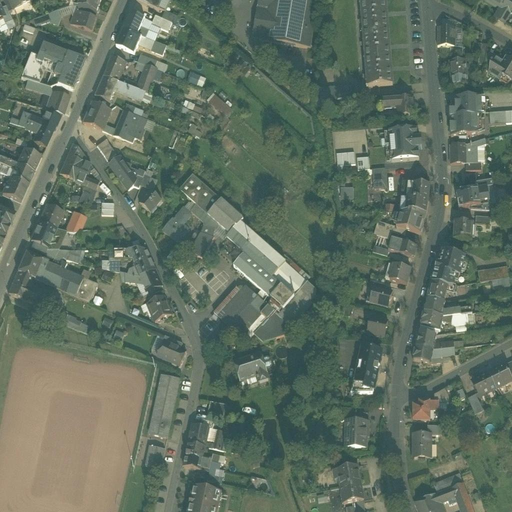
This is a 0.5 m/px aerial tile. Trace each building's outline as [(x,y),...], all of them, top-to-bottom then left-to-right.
[(1,0),(5,8),(0,10),(4,19),(1,20),(4,26),(12,22),(8,14),(14,12),(8,0),(1,0)] [(8,0),(14,12),(15,11),(13,8),(19,6),(20,9),(22,8),(22,7),(30,3),(28,0),(8,0)] [(102,0),(76,0),(76,1),(74,8),(76,9),(97,15),(102,0)] [(160,12),(165,14),(166,14),(167,12),(170,10),(170,7),(171,4),(163,1),(163,0),(137,0),(136,2),(137,3),(159,13),(160,12)] [(259,0),(255,31),(262,32),(267,0),(259,0)] [(267,0),(262,32),(261,41),(261,42),(311,50),(319,0),(267,0)] [(511,0),(489,0),(488,2),(504,12),(511,16),(511,17),(511,16),(511,0)] [(364,26),(365,34),(389,33),(386,5),(363,7),(364,15),(362,15),(363,26),(364,26)] [(76,9),(74,8),(72,8),(58,13),(60,20),(61,21),(63,21),(62,18),(71,15),(73,19),(75,12),(76,9)] [(75,12),(96,20),(97,15),(76,9),(75,12)] [(70,26),(91,33),(96,20),(75,12),(73,19),(70,26)] [(498,22),(505,26),(511,16),(504,12),(498,22)] [(49,25),(59,28),(61,21),(60,20),(58,13),(48,16),(50,22),(50,24),(49,25)] [(123,32),(138,38),(141,30),(145,21),(131,14),(123,32)] [(163,20),(175,26),(178,19),(166,14),(165,14),(163,20)] [(32,22),(35,29),(50,24),(50,22),(48,16),(32,22)] [(152,27),(161,31),(171,35),(174,26),(156,18),(153,24),(152,27)] [(153,24),(145,21),(141,30),(149,33),(146,41),(155,44),(161,31),(152,27),(153,24)] [(24,27),(22,32),(32,36),(34,31),(24,27)] [(149,33),(141,30),(138,38),(142,39),(146,41),(149,33)] [(450,49),(455,50),(455,30),(454,30),(442,30),(438,30),(438,49),(440,49),(450,49)] [(262,32),(255,31),(254,39),(261,41),(262,32)] [(138,48),(142,39),(138,38),(123,32),(116,49),(134,57),(138,48)] [(367,53),(367,61),(391,60),(389,33),(365,34),(366,42),(364,42),(365,54),(367,53)] [(142,39),(138,48),(152,53),(155,44),(146,41),(142,39)] [(166,49),(155,44),(152,53),(152,54),(163,58),(166,49)] [(57,88),(72,93),(86,63),(42,46),(37,59),(37,60),(38,61),(51,66),(57,68),(53,78),(60,80),(57,88)] [(480,57),(486,58),(487,53),(488,47),(481,46),(481,51),(480,57)] [(494,57),(487,53),(486,58),(484,68),(490,69),(490,65),(494,60),(493,59),(494,57)] [(28,84),(29,84),(38,61),(37,60),(37,59),(30,57),(21,81),(28,84)] [(478,67),(484,68),(486,58),(480,57),(478,67)] [(146,68),(155,71),(157,64),(141,58),(138,65),(146,68)] [(112,59),(103,79),(118,85),(120,80),(127,65),(112,59)] [(393,87),(391,60),(367,61),(368,69),(367,69),(367,81),(369,81),(369,88),(368,88),(368,89),(369,89),(393,87)] [(503,79),(511,84),(511,62),(508,68),(494,60),(490,65),(490,69),(489,75),(501,82),(503,79)] [(29,84),(39,87),(42,79),(44,74),(45,70),(49,72),(51,66),(38,61),(29,84)] [(248,66),(242,61),(235,69),(241,74),(247,67),(248,66)] [(450,65),(451,80),(467,79),(465,63),(450,65)] [(155,71),(157,72),(157,73),(163,75),(165,76),(168,68),(157,64),(155,71)] [(146,68),(138,65),(135,72),(144,75),(146,68)] [(45,70),(44,74),(53,78),(57,68),(51,66),(49,72),(45,70)] [(251,71),(247,67),(241,74),(245,77),(251,71)] [(137,92),(145,95),(142,103),(149,106),(152,98),(148,96),(154,82),(157,73),(157,72),(155,71),(146,68),(144,75),(139,87),(137,92)] [(157,73),(154,82),(160,85),(163,75),(157,73)] [(201,77),(191,73),(187,84),(197,88),(201,78),(201,77)] [(206,80),(201,78),(197,88),(203,90),(206,80)] [(118,85),(103,79),(94,98),(110,104),(113,96),(116,90),(118,85)] [(468,87),(467,79),(451,80),(452,89),(468,87)] [(118,85),(132,90),(133,85),(120,80),(118,85)] [(34,93),(44,96),(50,98),(45,112),(63,118),(69,100),(56,95),(51,95),(50,90),(46,89),(39,87),(29,84),(28,84),(26,91),(34,93)] [(132,90),(118,85),(116,90),(119,92),(119,94),(142,103),(145,95),(137,92),(132,90)] [(162,90),(154,87),(150,96),(158,99),(162,90)] [(116,90),(113,96),(141,106),(142,103),(119,94),(119,92),(116,90)] [(228,98),(223,93),(219,97),(225,102),(228,98)] [(234,113),(214,95),(207,104),(227,121),(234,113)] [(39,110),(45,112),(50,98),(44,96),(39,110)] [(161,102),(152,98),(149,106),(158,109),(161,102)] [(337,107),(336,101),(333,101),(326,102),(320,102),(315,102),(315,109),(337,107)] [(397,111),(397,120),(415,119),(414,101),(413,101),(399,102),(384,103),(384,112),(397,111)] [(483,101),(456,102),(456,114),(450,114),(451,140),(470,139),(481,135),(481,115),(484,115),(483,101)] [(185,102),(183,109),(188,111),(193,113),(195,108),(195,106),(185,102)] [(178,107),(167,103),(165,108),(176,112),(178,107)] [(82,125),(109,136),(112,130),(105,128),(107,123),(106,122),(110,113),(91,105),(82,125)] [(127,107),(124,114),(133,117),(135,110),(127,107)] [(144,113),(135,110),(133,117),(134,117),(141,120),(144,113)] [(193,113),(188,111),(186,117),(200,122),(202,116),(201,116),(193,113)] [(18,128),(24,131),(28,123),(41,128),(54,132),(55,133),(61,119),(46,115),(42,123),(23,114),(21,119),(19,123),(19,124),(18,128)] [(114,138),(124,142),(126,137),(134,117),(133,117),(124,114),(117,132),(114,138)] [(506,126),(505,114),(489,115),(490,127),(506,126)] [(141,120),(134,117),(126,137),(139,143),(143,132),(148,122),(141,120)] [(9,125),(18,128),(19,124),(19,123),(11,120),(9,125)] [(148,122),(143,132),(152,135),(156,125),(148,122)] [(46,149),(54,132),(41,128),(28,123),(24,131),(36,136),(33,143),(46,149)] [(198,129),(193,126),(188,134),(200,141),(203,135),(196,131),(198,129)] [(389,135),(390,148),(391,164),(419,162),(418,151),(422,151),(421,142),(417,143),(417,133),(389,135)] [(468,147),(466,147),(467,166),(469,166),(477,166),(477,165),(477,150),(486,147),(485,141),(468,147)] [(97,149),(107,163),(116,156),(106,142),(97,149)] [(60,178),(82,187),(85,180),(87,176),(80,173),(83,165),(85,166),(88,163),(80,154),(73,147),(60,178)] [(450,167),(467,166),(466,147),(450,148),(450,167)] [(20,161),(17,168),(34,175),(41,160),(24,152),(20,161)] [(0,155),(1,156),(0,158),(0,160),(17,168),(20,161),(0,153),(0,155)] [(342,156),(343,168),(355,167),(354,155),(342,156)] [(0,175),(11,181),(17,168),(0,160),(0,175)] [(357,161),(358,173),(370,172),(369,160),(357,161)] [(110,168),(129,193),(134,189),(138,178),(140,174),(139,174),(130,170),(132,167),(122,164),(120,161),(110,168)] [(80,173),(87,176),(90,168),(85,166),(83,165),(80,173)] [(28,188),(34,175),(17,168),(11,181),(28,188)] [(147,171),(145,178),(151,180),(154,174),(147,171)] [(372,172),(373,181),(386,180),(385,171),(372,172)] [(203,213),(208,217),(221,203),(193,177),(179,192),(203,213)] [(134,189),(139,191),(143,181),(138,178),(134,189)] [(141,188),(147,191),(151,180),(145,178),(141,188)] [(85,189),(95,193),(99,186),(85,180),(82,187),(85,189)] [(158,183),(151,180),(147,191),(154,193),(158,183)] [(387,191),(386,180),(373,181),(374,191),(387,191)] [(20,205),(28,188),(11,181),(13,182),(11,187),(7,185),(2,197),(20,205)] [(408,193),(406,215),(427,216),(428,212),(430,188),(422,187),(422,182),(414,181),(414,186),(402,185),(401,192),(408,193)] [(476,184),(477,190),(487,188),(487,189),(493,188),(492,181),(476,184)] [(477,190),(460,193),(461,198),(457,199),(459,212),(469,210),(490,207),(487,189),(487,188),(477,190)] [(78,205),(91,205),(96,194),(95,193),(85,189),(78,205)] [(354,201),(354,189),(341,189),(341,201),(354,201)] [(142,209),(147,214),(148,213),(148,214),(153,208),(156,210),(162,203),(151,193),(139,206),(142,209)] [(239,251),(245,256),(281,289),(295,301),(308,286),(289,269),(291,268),(287,264),(286,266),(241,226),(244,223),(221,203),(208,217),(219,227),(230,237),(227,240),(233,246),(232,247),(238,252),(239,251)] [(47,207),(39,225),(56,232),(63,215),(47,207)] [(0,209),(0,223),(10,229),(16,216),(0,209)] [(169,239),(178,246),(187,234),(182,229),(184,227),(192,218),(183,211),(175,221),(175,220),(173,223),(172,221),(162,233),(164,234),(164,235),(169,239)] [(200,222),(205,226),(205,225),(209,227),(208,230),(215,232),(219,227),(208,217),(203,213),(202,218),(201,221),(200,222)] [(80,233),(86,220),(73,215),(65,234),(73,236),(80,233)] [(421,237),(427,216),(406,215),(401,215),(396,230),(407,233),(421,237)] [(475,227),(489,228),(490,220),(476,219),(475,227)] [(10,229),(0,223),(0,238),(5,240),(10,229)] [(374,238),(377,239),(379,231),(383,232),(385,226),(378,224),(374,238)] [(48,251),(56,232),(39,225),(31,243),(34,245),(47,251),(48,251)] [(215,232),(208,230),(209,227),(205,225),(205,226),(201,235),(190,254),(202,261),(215,240),(213,240),(215,232)] [(454,242),(472,243),(473,226),(455,225),(454,242)] [(385,226),(383,232),(391,235),(405,239),(407,233),(396,230),(385,226)] [(389,242),(391,235),(383,232),(379,231),(377,239),(389,242)] [(65,234),(56,232),(48,251),(47,253),(57,253),(65,234)] [(407,259),(414,261),(417,250),(402,246),(403,244),(392,241),(389,253),(389,254),(407,259)] [(44,257),(47,251),(34,245),(31,251),(44,257)] [(175,258),(179,261),(186,253),(185,251),(182,249),(175,258)] [(373,255),(388,259),(389,254),(389,253),(374,249),(373,255)] [(115,261),(132,261),(133,261),(133,260),(136,258),(140,258),(140,252),(115,252),(115,261)] [(147,252),(140,252),(140,258),(136,258),(133,260),(133,261),(132,261),(135,269),(151,262),(147,252)] [(51,266),(58,270),(61,264),(61,262),(65,253),(46,253),(45,257),(54,261),(51,266)] [(436,271),(432,285),(448,289),(453,288),(456,277),(460,278),(465,260),(444,254),(440,267),(438,266),(437,271),(436,271)] [(26,255),(18,274),(34,282),(39,284),(48,265),(43,263),(26,255)] [(244,278),(261,294),(266,298),(270,302),(281,289),(245,256),(234,269),(238,273),(237,275),(243,280),(244,278)] [(135,269),(140,279),(156,272),(151,262),(135,269)] [(292,262),(289,265),(306,280),(308,277),(292,262)] [(63,265),(61,264),(58,270),(65,272),(67,266),(63,265)] [(39,284),(76,300),(79,295),(85,281),(66,273),(65,272),(58,270),(51,266),(48,265),(39,284)] [(390,283),(406,287),(411,272),(392,267),(389,277),(391,278),(390,283)] [(507,269),(484,272),(486,284),(509,280),(507,269)] [(103,281),(112,284),(115,275),(106,272),(103,281)] [(156,272),(140,279),(143,286),(147,294),(163,287),(156,272)] [(480,285),(486,284),(484,272),(478,273),(480,285)] [(31,289),(34,282),(18,274),(8,296),(25,304),(39,310),(45,295),(31,289)] [(123,284),(135,285),(133,278),(125,276),(123,284)] [(135,285),(143,286),(140,279),(133,278),(135,285)] [(371,284),(376,285),(384,287),(385,282),(386,281),(373,278),(371,284)] [(85,281),(79,295),(89,299),(86,304),(91,306),(99,287),(85,281)] [(387,288),(384,287),(376,285),(374,291),(385,294),(387,288)] [(444,305),(447,295),(448,289),(432,285),(428,301),(444,305)] [(283,313),(279,319),(291,330),(313,304),(309,300),(315,293),(308,286),(295,301),(283,313)] [(226,327),(234,333),(245,344),(247,345),(254,338),(274,315),(275,315),(261,303),(257,299),(246,289),(241,294),(218,320),(226,327)] [(295,301),(281,289),(270,302),(283,313),(295,301)] [(214,316),(218,320),(241,294),(237,290),(214,316)] [(366,305),(391,311),(393,302),(391,302),(393,296),(385,294),(374,291),(372,297),(369,296),(366,305)] [(261,294),(257,299),(261,303),(266,298),(261,294)] [(76,300),(86,304),(89,299),(79,295),(76,300)] [(139,300),(141,305),(151,301),(149,296),(139,300)] [(147,307),(155,326),(172,319),(164,300),(147,307)] [(445,305),(444,305),(428,301),(424,315),(441,320),(443,313),(445,305)] [(340,317),(351,319),(353,309),(343,306),(340,317)] [(445,314),(443,313),(441,320),(443,320),(449,319),(467,317),(471,316),(471,310),(445,314)] [(47,319),(64,326),(68,318),(51,311),(47,319)] [(279,319),(274,315),(254,338),(263,346),(297,335),(291,330),(279,319)] [(439,334),(442,324),(443,320),(441,320),(424,315),(420,329),(432,332),(439,334)] [(450,326),(450,331),(468,328),(467,317),(449,319),(450,326)] [(107,319),(104,326),(111,328),(113,321),(107,319)] [(367,338),(385,341),(388,324),(370,321),(370,323),(366,322),(363,336),(367,337),(367,338)] [(222,331),(230,338),(234,333),(226,327),(222,331)] [(418,335),(431,337),(432,332),(420,329),(418,335)] [(242,348),(245,344),(234,333),(230,338),(242,348)] [(418,335),(415,350),(433,353),(435,347),(436,338),(431,337),(418,335)] [(166,339),(164,344),(180,351),(183,346),(166,339)] [(157,359),(180,369),(186,354),(180,351),(164,344),(157,359)] [(435,347),(433,353),(454,351),(453,344),(435,347)] [(432,361),(433,353),(415,350),(413,363),(431,367),(432,361)] [(374,388),(375,388),(382,355),(362,351),(360,359),(359,359),(355,375),(357,376),(356,384),(375,388),(374,388)] [(455,358),(454,351),(433,353),(432,361),(431,367),(441,366),(441,360),(443,359),(444,362),(448,362),(448,359),(455,358)] [(241,385),(247,383),(257,380),(258,385),(259,385),(259,383),(260,383),(259,382),(267,380),(268,382),(269,382),(266,371),(270,370),(272,368),(270,362),(267,361),(263,362),(260,355),(250,358),(250,360),(234,365),(241,385)] [(511,382),(504,368),(488,376),(496,391),(511,383),(511,382)] [(480,400),(496,391),(488,376),(472,384),(473,386),(479,397),(480,400)] [(160,404),(165,379),(161,378),(149,436),(153,437),(158,413),(161,413),(162,405),(160,404)] [(153,437),(167,440),(180,382),(165,379),(160,404),(162,405),(161,413),(158,413),(153,437)] [(374,388),(375,388),(356,384),(354,383),(351,397),(361,397),(371,397),(373,397),(374,388)] [(464,391),(469,402),(476,398),(479,397),(473,386),(464,391)] [(448,406),(449,398),(445,391),(434,397),(434,405),(439,406),(448,406)] [(483,413),(476,398),(469,402),(475,417),(483,413)] [(208,416),(224,419),(226,407),(210,404),(208,416)] [(430,423),(430,413),(430,406),(430,405),(419,405),(419,408),(413,408),(413,423),(430,423)] [(346,424),(355,424),(355,412),(342,411),(341,424),(346,424)] [(210,432),(212,432),(214,425),(202,423),(201,429),(210,431),(210,432)] [(346,450),(366,450),(366,436),(368,436),(368,424),(355,424),(346,424),(346,450)] [(430,438),(442,438),(442,427),(437,429),(428,428),(428,438),(430,438)] [(193,428),(189,446),(206,450),(213,451),(214,447),(208,446),(207,446),(210,432),(210,431),(201,429),(193,428)] [(213,451),(220,453),(222,441),(224,434),(217,433),(214,447),(213,451)] [(414,461),(430,461),(430,438),(428,438),(414,438),(414,461)] [(205,452),(206,450),(189,446),(186,458),(203,462),(204,458),(206,458),(208,457),(209,453),(205,452)] [(146,468),(161,471),(165,452),(150,448),(146,468)] [(203,462),(218,465),(219,459),(208,457),(206,458),(204,458),(203,462)] [(218,465),(203,462),(186,458),(184,470),(209,475),(210,470),(219,472),(220,466),(220,465),(218,465)] [(339,481),(341,490),(360,486),(357,469),(333,473),(335,482),(339,481)] [(216,486),(218,486),(220,479),(209,477),(207,484),(216,486)] [(434,487),(438,497),(452,491),(463,487),(463,485),(460,477),(434,487)] [(363,503),(360,486),(341,490),(344,507),(352,505),(363,503)] [(472,511),(463,487),(452,491),(456,502),(459,511),(472,511)] [(217,511),(220,501),(217,500),(218,495),(196,490),(194,496),(192,496),(188,511),(217,511)] [(442,506),(456,502),(452,491),(438,497),(436,498),(440,507),(442,506)] [(415,506),(417,511),(444,511),(442,506),(440,507),(436,498),(436,497),(415,506)] [(352,505),(353,511),(365,511),(363,503),(352,505)]
